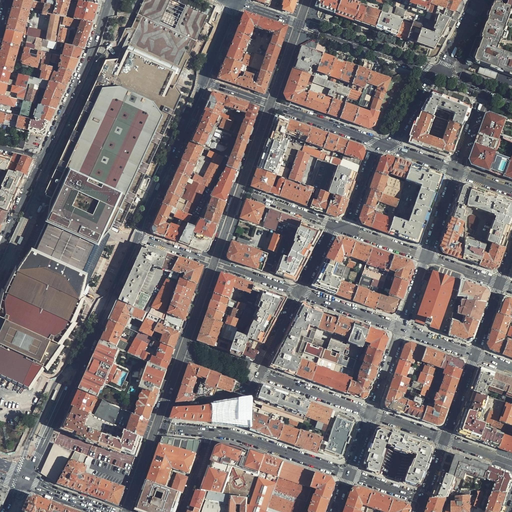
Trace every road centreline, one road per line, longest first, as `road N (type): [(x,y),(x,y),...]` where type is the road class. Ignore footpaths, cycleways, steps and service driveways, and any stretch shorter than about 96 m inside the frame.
road 1 (primary): [(70,335),(198,33)]
road 2 (primary): [(235,1),(437,72)]
road 3 (residential): [(384,144),(203,80)]
road 4 (primary): [(111,0),(42,158)]
road 5 (residential): [(137,235),(298,293)]
road 6 (primary): [(137,235),(203,80)]
road 7 (primary): [(0,483),(70,335)]
road 8 (primary): [(23,479),(24,452),(53,385),(86,354)]
road 9 (residential): [(211,432),(348,473)]
road 10 (primary): [(86,354),(137,235)]
